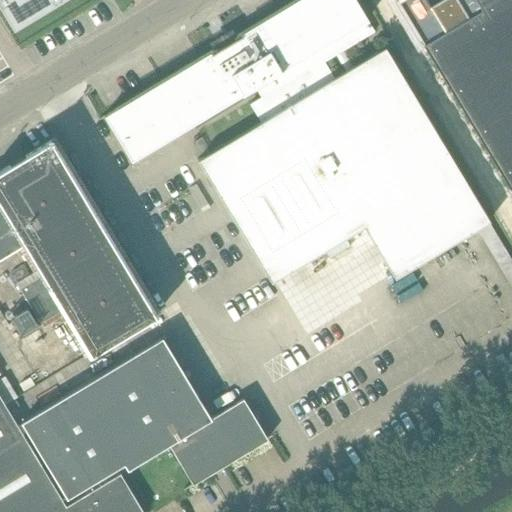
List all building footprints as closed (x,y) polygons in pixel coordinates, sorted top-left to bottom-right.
[(0,0),(0,9),(14,33),(67,0),(0,0)] [(215,48),(99,118),(100,119),(104,117),(130,161),(254,87),(260,97),(249,104),(260,122),(223,145),(212,151),(210,152),(203,157),(197,160),(270,282),(362,226),(393,278),(476,228),(488,221),(384,48),(353,66),(345,71),(334,78),(324,61),(335,55),(344,50),(374,32),(354,0),(295,0),(232,38),(234,40),(231,41),(228,35),(216,43),(219,48),(217,50),(215,48)] [(511,0),(398,0),(396,2),(511,193),(511,0)] [(0,175),(0,178),(40,245),(85,217),(44,149),(0,175)] [(0,268),(40,245),(0,178),(0,268)] [(85,217),(40,245),(82,313),(127,286),(85,217)] [(82,313),(40,245),(0,268),(0,277),(38,340),(82,313)] [(0,362),(38,340),(0,277),(0,362)] [(161,337),(19,422),(65,498),(122,464),(125,469),(167,444),(191,485),(267,439),(242,397),(209,417),(161,337)] [(167,511),(144,472),(77,511),(167,511)] [(0,511),(9,511),(17,507),(0,478),(0,511)]
